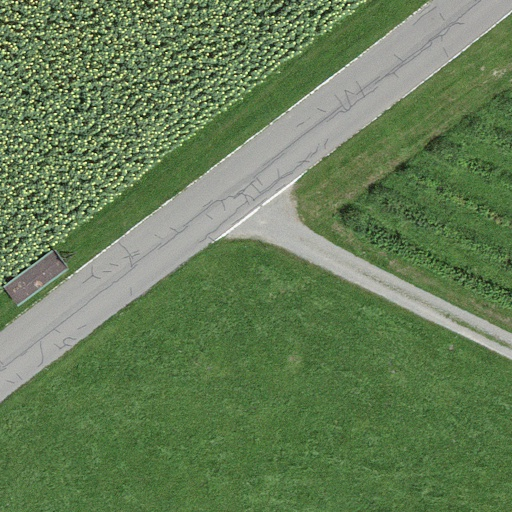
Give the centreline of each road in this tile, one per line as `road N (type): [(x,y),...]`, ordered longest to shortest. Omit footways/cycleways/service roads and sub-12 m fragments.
road 1 (unclassified): [(0,365),(479,0)]
road 2 (track): [(216,206),(511,347)]
